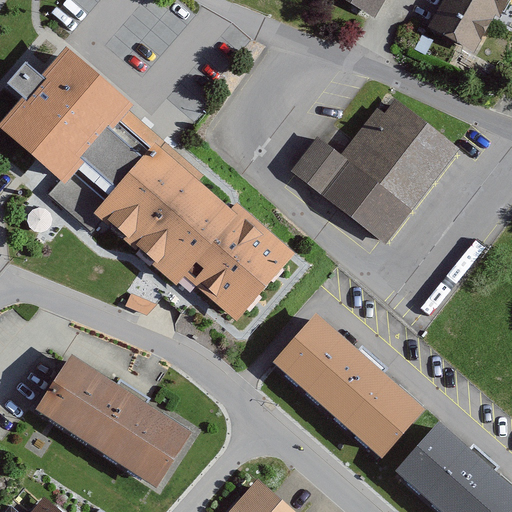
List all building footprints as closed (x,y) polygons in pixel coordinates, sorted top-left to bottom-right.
[(337,0),(369,19),(380,0),(337,0)] [(503,0),(434,0),(420,28),(473,56),(497,13),(503,0)] [(172,279),(225,322),(287,247),(234,204),(228,212),(193,183),(202,173),(113,100),(64,60),(42,87),(35,81),(34,82),(25,92),(25,93),(32,99),(7,130),(55,170),(42,186),(81,218),(89,210),(172,279)] [(411,212),(460,150),(389,93),(340,155),(319,139),(294,170),(321,192),(385,243),(411,212)] [(418,409),(311,314),(267,363),(374,458),(418,409)] [(152,487),(187,432),(67,355),(31,410),(152,487)] [(511,511),(511,491),(430,420),(386,470),(434,511),(511,511)] [(292,511),(253,479),(224,511),(292,511)] [(56,511),(41,499),(29,511),(56,511)]
